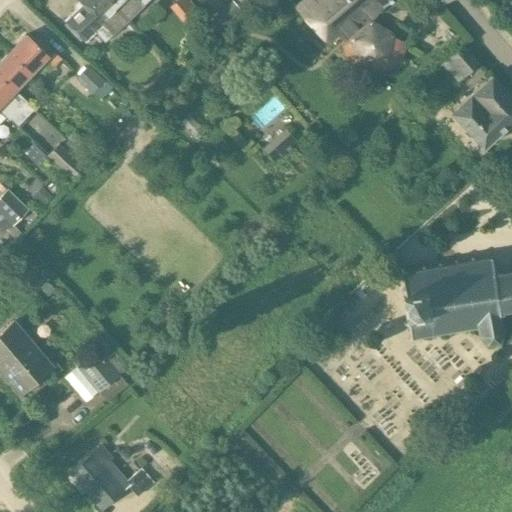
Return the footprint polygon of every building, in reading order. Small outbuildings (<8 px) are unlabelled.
[(79,0),(83,4),(65,20),(67,22),(83,38),(83,39),(93,30),(101,38),(105,42),(112,35),(128,20),(118,9),(109,0),(79,0)] [(109,0),(118,9),(128,20),(143,5),(148,0),(109,0)] [(240,0),(248,8),(256,0),(240,0)] [(382,8),(390,0),(304,0),(296,7),(329,42),(337,36),(342,41),(382,8)] [(227,25),(217,14),(209,21),(219,33),(227,25)] [(394,33),(370,19),(347,38),(348,42),(341,47),(349,68),(360,74),(390,72),(401,64),(405,43),(393,37),(394,33)] [(27,35),(9,53),(32,74),(49,56),(48,55),(32,40),(27,35)] [(479,63),(464,44),(442,64),(458,82),(479,63)] [(31,74),(9,53),(0,62),(0,77),(14,91),(15,91),(31,74)] [(105,82),(88,65),(75,78),(92,95),(105,82)] [(483,147),(511,121),(511,98),(491,75),(451,112),(483,147)] [(27,102),(15,91),(14,91),(0,77),(0,111),(9,120),(27,102)] [(140,111),(154,127),(162,119),(148,104),(140,111)] [(274,163),(297,142),(285,128),(262,149),(274,163)] [(46,156),(72,179),(90,159),(69,140),(63,147),(58,143),(46,156)] [(28,209),(7,189),(0,195),(0,235),(1,237),(28,209)] [(475,333),(476,336),(479,334),(485,341),(483,344),(486,346),(488,342),(496,340),(497,343),(500,342),(499,339),(502,329),(505,329),(505,325),(501,326),(500,314),(501,313),(501,312),(502,311),(501,307),(511,305),(511,262),(510,263),(511,268),(495,271),(494,266),(492,266),(490,259),(493,257),(490,254),(486,258),(473,260),(473,256),(470,256),(470,260),(457,262),(457,258),(453,259),(454,263),(441,266),(441,262),(437,262),(438,266),(426,268),(425,264),(422,265),(422,269),(404,272),(401,269),(397,272),(401,275),(402,283),(400,285),(399,288),(400,291),(403,294),(407,321),(403,321),(403,324),(408,324),(410,336),(408,338),(411,340),(413,337),(432,334),(432,337),(435,337),(435,333),(448,331),(449,335),(452,334),(451,330),(464,328),(465,332),(467,332),(467,328),(477,326),(478,332),(475,333)] [(0,371),(21,396),(54,368),(14,322),(0,333),(0,371)] [(99,351),(78,369),(97,392),(98,393),(115,378),(124,370),(128,367),(96,330),(87,337),(99,351)] [(102,510),(125,490),(104,466),(113,458),(101,445),(69,473),(102,510)] [(153,483),(141,469),(125,482),(137,497),(153,483)]
